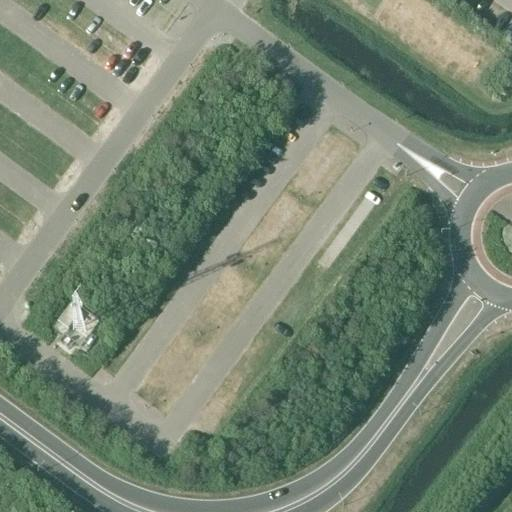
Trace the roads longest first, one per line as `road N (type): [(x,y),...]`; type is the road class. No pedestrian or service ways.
road 1 (secondary): [(279,511),(322,491),(367,450),(484,289)]
road 2 (secondary): [(0,417),(145,511)]
road 3 (secondary): [(511,174),(486,183),(461,214),(460,255),(484,289)]
